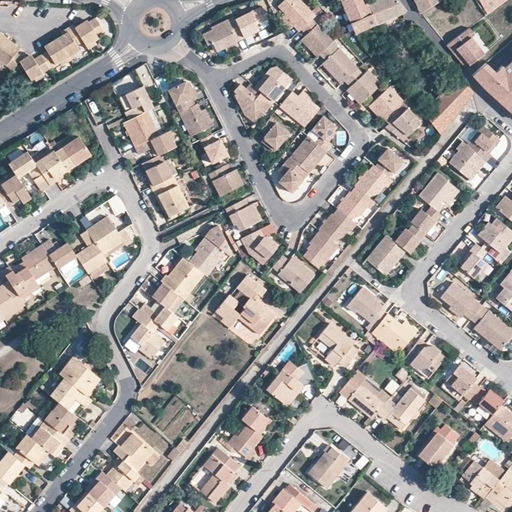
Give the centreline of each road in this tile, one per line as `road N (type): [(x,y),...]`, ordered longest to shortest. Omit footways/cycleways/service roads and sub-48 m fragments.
road 1 (residential): [(0,243),(104,181),(128,194),(152,241),(102,324),(127,384),(125,403),(39,511)]
road 2 (residential): [(213,83),(273,207),(298,213),(360,137),(289,57),(269,54)]
road 3 (residential): [(511,161),(404,303),(504,383),(511,370)]
road 4 (residential): [(239,511),(309,423),(340,424),(470,511)]
road 5 (residential): [(404,0),(511,122)]
road 6 (residential): [(115,58),(0,129)]
road 7 (track): [(264,187),(152,241)]
